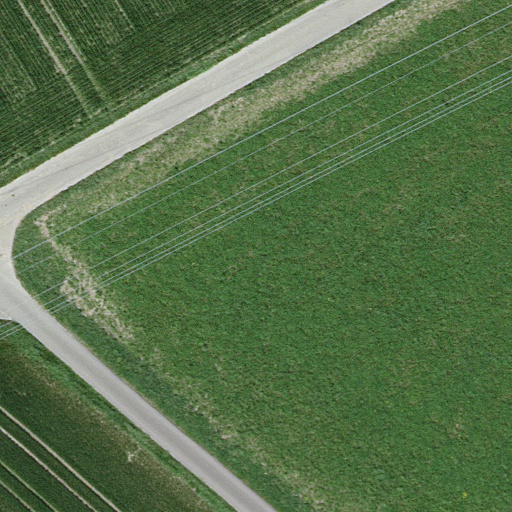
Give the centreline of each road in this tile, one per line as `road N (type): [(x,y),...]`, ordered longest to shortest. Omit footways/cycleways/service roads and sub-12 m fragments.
road 1 (unclassified): [(361,0),(0,223)]
road 2 (track): [(244,511),(0,315)]
